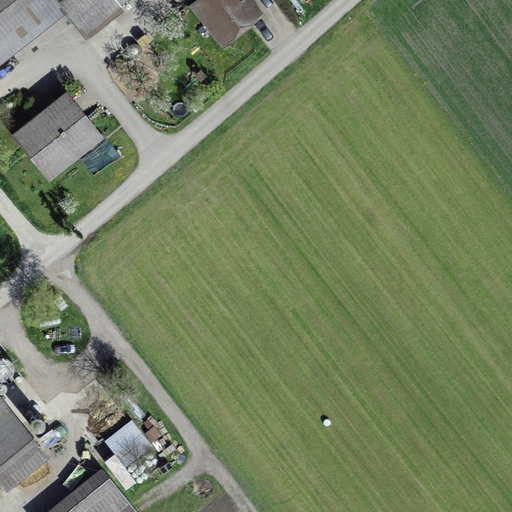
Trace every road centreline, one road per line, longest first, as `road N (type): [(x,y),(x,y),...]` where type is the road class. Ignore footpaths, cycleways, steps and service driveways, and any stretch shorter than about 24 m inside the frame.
road 1 (track): [(38,264),(352,0)]
road 2 (track): [(240,511),(38,264)]
